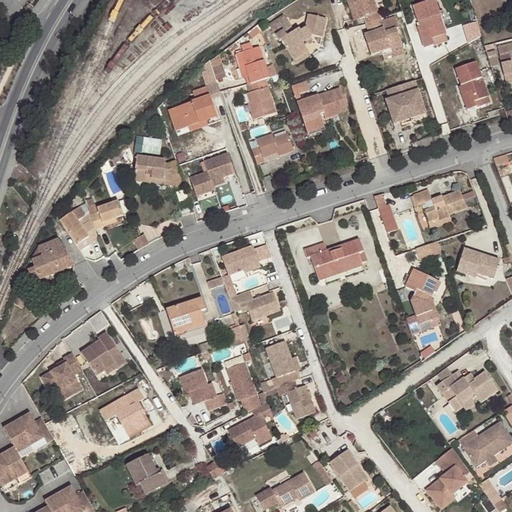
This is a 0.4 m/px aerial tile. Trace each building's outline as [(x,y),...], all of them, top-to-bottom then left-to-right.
[(364,16),(367,24),(380,19),(373,0),(347,0),(349,6),(354,4),(358,18),(364,16)] [(434,0),(413,7),(419,26),(417,27),(423,48),(433,45),(434,47),(448,42),(434,0)] [(354,4),(349,6),(354,20),(358,18),(354,4)] [(284,30),(287,28),(291,26),(284,17),(270,27),(279,41),(281,40),(294,59),(308,50),(303,41),(310,36),(311,34),(323,35),(326,17),(308,14),(306,26),(302,29),(301,27),(291,33),(287,36),(284,30)] [(395,16),(381,21),(385,31),(396,27),(398,26),(395,16)] [(380,19),(367,24),(369,32),(364,33),(367,43),(371,54),(381,51),(391,47),(392,51),(403,48),(396,27),(385,31),(381,21),(380,19)] [(463,24),(468,41),(483,37),(479,20),(463,24)] [(262,30),(260,22),(249,30),(254,35),(262,30)] [(511,72),(511,74),(511,42),(496,46),(498,55),(507,53),(509,61),(499,63),(502,75),(511,72)] [(245,66),(250,83),(266,78),(269,77),(260,45),(236,53),(241,67),(245,66)] [(391,47),(381,51),(384,59),(404,52),(403,48),(392,51),(391,47)] [(308,50),(294,59),(297,64),(311,54),(308,50)] [(467,109),(476,106),(475,101),(488,96),(476,62),(456,69),(465,93),(462,94),(467,109)] [(275,63),(266,65),(269,76),(278,74),(275,63)] [(248,84),(250,92),(253,101),(251,102),(248,103),(253,119),(277,112),(266,78),(250,83),(248,84)] [(321,99),(320,95),(304,100),(301,94),(310,91),(306,80),(292,86),(308,133),(325,127),(321,115),(324,114),(326,118),(340,114),(337,104),(345,102),(341,87),(331,91),(333,95),(321,99)] [(418,90),(415,80),(386,90),(390,99),(418,90)] [(223,93),(219,84),(193,94),(196,103),(176,110),(180,121),(174,124),(177,132),(189,128),(207,122),(208,127),(220,122),(212,100),(223,96),(223,93)] [(426,113),(418,90),(390,99),(386,101),(392,118),(409,113),(411,119),(426,113)] [(331,91),(320,95),(321,99),(333,95),(331,91)] [(475,101),(476,106),(490,101),(488,96),(475,101)] [(176,110),(170,112),(174,124),(180,121),(176,110)] [(394,124),(411,119),(409,113),(392,118),(394,124)] [(191,133),(208,127),(207,122),(189,128),(191,133)] [(260,148),(253,150),(258,166),(266,164),(266,163),(265,158),(281,153),(282,156),(296,152),(289,133),(276,138),(274,134),(258,140),(260,148)] [(136,136),(135,152),(162,152),(162,137),(136,136)] [(265,158),(266,163),(283,158),(282,156),(281,153),(265,158)] [(235,174),(229,155),(204,163),(208,173),(211,182),(224,178),(235,174)] [(148,177),(155,178),(173,182),(175,188),(175,189),(185,186),(184,182),(177,162),(168,165),(166,165),(167,162),(148,159),(139,157),(135,182),(147,184),(148,177)] [(116,169),(119,176),(126,173),(123,166),(116,169)] [(211,182),(208,173),(191,179),(197,196),(214,191),(213,187),(211,182)] [(151,185),(157,185),(175,188),(173,182),(155,178),(148,177),(147,184),(151,185)] [(224,178),(211,182),(213,187),(225,183),(224,178)] [(413,195),(417,207),(422,205),(425,204),(427,210),(424,211),(428,222),(437,218),(437,220),(449,216),(448,214),(466,208),(460,191),(442,197),(442,195),(432,199),(428,190),(413,195)] [(411,194),(398,197),(401,209),(414,206),(411,194)] [(374,197),(386,231),(397,227),(389,205),(386,206),(382,195),(374,197)] [(95,203),(87,206),(90,214),(93,225),(102,222),(100,218),(121,212),(117,200),(97,207),(95,203)] [(80,208),(60,221),(73,241),(85,233),(78,222),(86,217),(80,208)] [(468,213),(466,208),(448,214),(449,216),(437,220),(437,218),(428,222),(430,228),(468,213)] [(93,225),(90,214),(86,217),(95,232),(96,232),(93,225)] [(85,233),(73,241),(76,245),(95,232),(86,217),(78,222),(85,233)] [(58,240),(39,248),(31,260),(34,267),(28,271),(33,283),(73,266),(58,240)] [(311,257),(315,268),(320,267),(324,279),(340,275),(339,272),(362,265),(362,263),(366,262),(359,240),(326,251),(324,243),(304,250),(307,258),(311,257)] [(420,259),(441,251),(437,240),(416,248),(420,259)] [(251,245),(220,257),(227,275),(242,269),(258,263),(257,261),(270,255),(265,243),(253,248),(251,245)] [(493,279),(497,266),(495,259),(464,249),(458,267),(477,274),(493,279)] [(258,263),(242,269),(243,272),(259,265),(258,263)] [(320,267),(315,268),(319,281),(324,279),(320,267)] [(475,278),(477,274),(458,267),(456,272),(475,278)] [(429,301),(432,300),(431,297),(433,292),(436,293),(440,283),(413,270),(405,288),(415,293),(410,302),(418,324),(428,321),(426,314),(433,311),(429,301)] [(77,291),(69,278),(62,283),(70,295),(77,291)] [(249,290),(228,298),(234,312),(240,310),(241,312),(247,310),(251,320),(279,310),(272,292),(253,299),(249,290)] [(13,303),(21,307),(27,296),(19,292),(13,303)] [(175,336),(186,332),(185,328),(203,322),(200,311),(205,310),(202,298),(166,309),(175,336)] [(433,302),(432,300),(429,301),(433,311),(426,314),(428,321),(438,317),(433,302)] [(185,328),(186,332),(204,326),(203,322),(185,328)] [(245,324),(233,328),(236,339),(249,335),(245,324)] [(118,368),(126,363),(106,333),(98,339),(100,341),(92,346),(94,348),(91,350),(90,348),(81,354),(97,377),(104,372),(115,364),(118,368)] [(270,378),(274,387),(275,386),(298,377),(294,368),(289,356),(283,340),(263,347),(275,376),(270,378)] [(74,376),(83,371),(74,354),(64,359),(65,361),(67,364),(59,368),(42,377),(47,387),(57,382),(61,391),(66,388),(71,396),(82,390),(74,376)] [(293,355),(289,356),(294,368),(298,367),(293,355)] [(250,408),(259,403),(243,360),(225,367),(237,399),(239,398),(244,411),(250,408)] [(115,364),(104,372),(107,376),(118,368),(115,364)] [(207,409),(226,402),(222,392),(215,395),(211,381),(206,383),(201,367),(179,375),(184,391),(189,390),(190,394),(193,403),(204,399),(207,409)] [(458,372),(454,374),(459,382),(463,380),(458,372)] [(488,399),(476,380),(473,382),(474,383),(467,387),(463,380),(459,382),(454,374),(435,387),(440,395),(449,390),(454,398),(446,404),(453,415),(461,409),(464,413),(472,408),(471,397),(473,396),(479,405),(488,399)] [(485,374),(476,380),(488,399),(497,393),(485,374)] [(474,383),(473,382),(469,375),(463,380),(467,387),(474,383)] [(293,379),(275,386),(279,394),(286,391),(296,418),(315,410),(304,383),(296,387),(293,379)] [(217,392),(223,391),(221,381),(215,382),(217,392)] [(57,382),(47,387),(49,391),(55,387),(62,401),(71,396),(66,388),(61,391),(57,382)] [(125,397),(126,399),(140,391),(139,389),(125,397)] [(140,391),(126,399),(131,407),(118,414),(129,435),(147,425),(143,416),(141,413),(144,412),(139,402),(144,399),(140,391)] [(270,411),(266,399),(259,403),(250,408),(254,414),(227,429),(237,446),(255,435),(258,442),(272,434),(261,416),(270,411)] [(511,424),(511,404),(503,410),(511,424)] [(38,429),(33,421),(7,435),(14,446),(18,454),(0,464),(0,483),(6,494),(32,479),(25,465),(21,460),(47,445),(50,451),(57,447),(49,432),(42,436),(38,429)] [(484,463),(493,458),(511,445),(511,443),(500,424),(461,448),(474,469),(484,463)] [(45,425),(38,429),(42,436),(49,432),(46,426),(45,425)] [(21,460),(25,465),(50,451),(47,445),(21,460)] [(451,450),(433,463),(443,476),(427,488),(439,504),(450,496),(466,484),(462,478),(469,474),(451,450)] [(337,451),(320,464),(342,492),(356,481),(345,467),(348,465),(337,451)] [(148,455),(127,466),(137,486),(140,484),(146,495),(167,484),(161,473),(159,475),(148,455)] [(497,464),(493,458),(484,463),(488,470),(497,464)] [(214,462),(205,467),(213,479),(222,474),(214,462)] [(348,465),(345,467),(356,481),(359,479),(348,465)] [(137,486),(127,466),(126,467),(136,486),(137,486)] [(321,491),(328,486),(313,467),(306,472),(321,491)] [(263,493),(249,501),(254,511),(264,511),(271,508),(273,511),(274,511),(291,502),(293,507),(308,498),(297,478),(265,496),(263,493)] [(489,478),(481,484),(499,511),(508,506),(489,478)] [(9,499),(35,484),(32,479),(6,494),(9,499)] [(80,503),(76,496),(71,488),(45,502),(48,508),(40,511),(94,511),(87,499),(80,503)] [(439,504),(427,488),(423,491),(439,510),(453,500),(450,496),(439,504)] [(83,492),(76,496),(80,503),(87,499),(83,492)]
